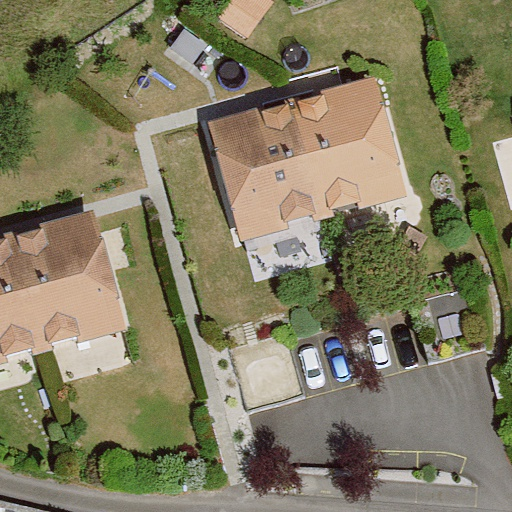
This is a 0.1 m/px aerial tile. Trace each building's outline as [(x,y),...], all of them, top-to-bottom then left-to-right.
[(225,0),(212,20),(247,43),(274,0),(225,0)] [(242,236),(401,192),(373,90),(214,134),(242,236)] [(0,359),(121,327),(93,224),(0,248),(0,359)] [(471,292),(442,300),(457,358),(486,350),(471,292)] [(442,300),(413,307),(428,365),(457,358),(442,300)] [(289,341),(261,349),(276,407),(305,399),(289,341)] [(261,349),(232,356),(248,414),(276,407),(261,349)]
